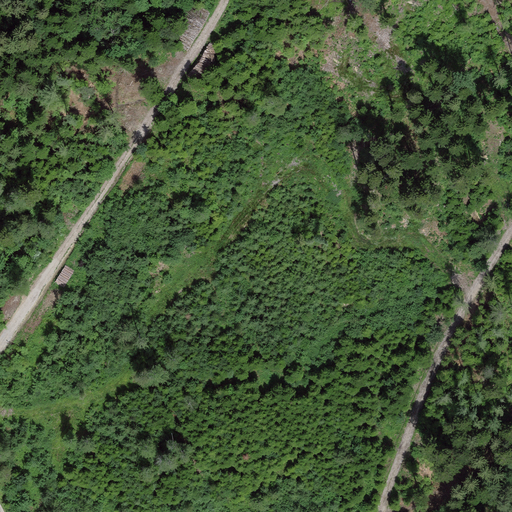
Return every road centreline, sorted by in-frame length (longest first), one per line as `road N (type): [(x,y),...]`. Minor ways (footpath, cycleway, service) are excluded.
road 1 (track): [(226,0),(0,338)]
road 2 (track): [(376,511),(451,324),(511,230)]
